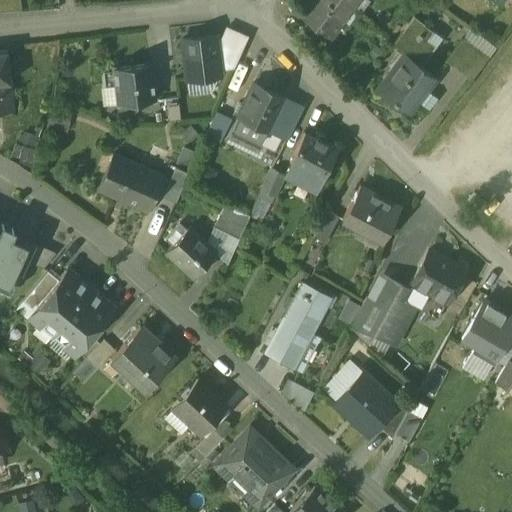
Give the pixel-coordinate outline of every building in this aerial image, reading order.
[(344,0),(309,0),(299,13),(330,36),(353,6),(344,0)] [(405,56),(380,90),(408,111),(423,91),(425,92),(436,77),(418,64),(430,47),(419,38),(428,27),(424,25),(425,24),(415,16),(392,46),(405,56)] [(214,32),(179,37),(185,79),(220,75),(219,70),(216,49),(214,32)] [(489,57),(464,38),(447,60),(472,79),(489,57)] [(224,47),(216,49),(219,70),(235,68),(240,57),(224,47)] [(7,49),(0,49),(0,81),(10,81),(11,81),(7,49)] [(150,63),(104,68),(106,84),(117,83),(119,103),(155,99),(150,63)] [(10,81),(0,81),(0,109),(13,108),(10,81)] [(285,96),(254,81),(238,115),(269,130),(285,96)] [(178,96),(166,97),(169,120),(181,119),(178,96)] [(303,105),(285,96),(269,130),(287,138),(303,105)] [(65,102),(55,100),(51,117),(61,119),(65,102)] [(232,119),(217,111),(206,133),(221,140),(232,119)] [(338,147),(316,136),(315,138),(306,133),(306,132),(305,132),(291,159),(323,176),(338,147)] [(164,174),(113,152),(97,186),(148,209),(164,174)] [(323,176),(291,159),(285,171),(317,187),(323,176)] [(176,165),(163,194),(176,200),(189,171),(176,165)] [(272,168),(259,195),(272,201),(285,174),(272,168)] [(400,206),(361,185),(343,218),(359,227),(361,222),(383,234),(381,239),(382,239),(400,206)] [(250,214),(225,203),(214,226),(239,238),(250,214)] [(328,209),(314,236),(326,242),(339,216),(328,209)] [(180,221),(166,236),(173,243),(187,227),(180,221)] [(2,226),(0,224),(0,285),(12,291),(21,272),(22,273),(28,261),(36,242),(36,241),(13,231),(14,230),(3,224),(2,226)] [(216,251),(189,226),(187,227),(173,243),(166,250),(167,251),(168,250),(193,273),(193,274),(194,275),(216,251)] [(57,252),(36,242),(28,261),(44,268),(57,252)] [(465,268),(429,248),(411,280),(448,300),(465,268)] [(112,306),(67,269),(59,280),(35,310),(31,315),(75,351),(77,349),(90,333),(112,306)] [(48,270),(23,300),(35,310),(59,280),(48,270)] [(390,277),(377,300),(367,295),(350,326),(368,342),(373,332),(395,344),(416,306),(403,299),(409,287),(390,277)] [(285,316),(311,331),(330,295),(304,281),(285,316)] [(424,294),(419,308),(430,311),(435,297),(424,294)] [(511,329),(511,315),(483,298),(462,335),(477,344),(479,339),(499,351),(511,329)] [(311,331),(285,316),(266,351),(292,366),(311,331)] [(140,324),(111,356),(146,388),(175,356),(140,324)] [(424,332),(413,324),(405,337),(416,344),(424,332)] [(90,333),(77,349),(86,356),(100,342),(90,333)] [(100,342),(86,356),(97,366),(114,347),(104,337),(100,342)] [(467,348),(459,365),(483,376),(491,359),(467,348)] [(511,361),(508,359),(495,381),(507,391),(511,384),(511,361)] [(363,370),(333,401),(370,434),(379,424),(398,403),(397,402),(363,370)] [(286,376),(278,392),(306,405),(314,389),(286,376)] [(227,404),(197,377),(172,404),(201,432),(227,404)] [(398,403),(379,424),(393,437),(396,433),(408,410),(412,403),(403,396),(397,402),(398,403)] [(408,410),(396,433),(410,441),(422,418),(408,410)] [(214,426),(196,445),(206,454),(224,436),(214,426)] [(267,448),(247,429),(215,462),(230,476),(234,472),(261,498),(257,502),(258,503),(293,467),(270,445),(267,448)] [(343,511),(315,484),(291,509),(293,511),(343,511)] [(36,511),(33,496),(19,500),(21,511),(36,511)] [(285,511),(275,502),(266,511),(285,511)]
